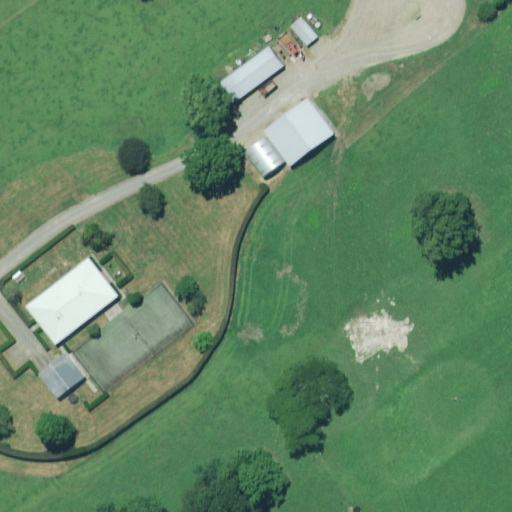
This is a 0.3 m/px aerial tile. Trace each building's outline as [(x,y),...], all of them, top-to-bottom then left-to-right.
[(321,38),(305,19),(294,28),(310,47),(321,38)] [(288,67),(274,48),(223,85),(238,104),(288,67)] [(338,135),(313,101),(269,133),(295,167),(338,135)] [(121,298),(115,290),(119,287),(105,269),(101,272),(93,261),(31,308),(60,345),(121,298)] [(88,380),(72,357),(45,377),(61,399),(88,380)]
